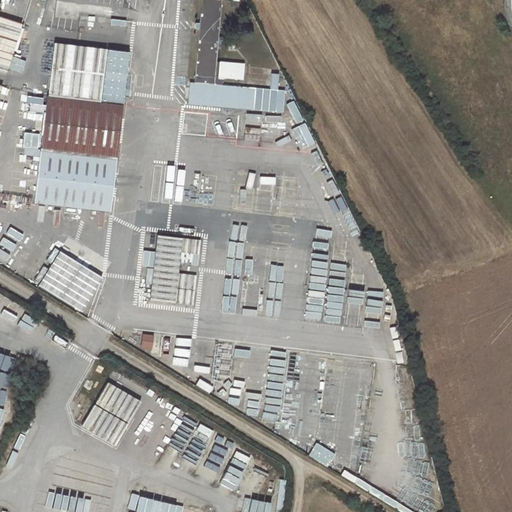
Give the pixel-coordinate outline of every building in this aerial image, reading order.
[(201,0),(194,81),(214,83),(215,64),(220,65),(219,77),(243,79),(244,63),(216,60),(220,0),(201,0)] [(0,66),(6,68),(19,23),(0,17),(0,66)] [(54,45),(51,66),(107,73),(109,51),(54,45)] [(124,56),(111,55),(106,97),(105,102),(118,103),(124,56)] [(50,66),(47,90),(56,91),(104,97),(107,73),(51,66),(50,66)] [(191,84),(189,104),(274,110),(276,90),(191,84)] [(56,91),(55,96),(105,102),(106,97),(104,97),(56,91)] [(46,95),(41,147),(118,156),(124,104),(118,103),(105,102),(55,96),(46,95)] [(112,211),(118,156),(41,147),(35,197),(34,203),(112,211)] [(197,255),(198,239),(154,235),(149,283),(138,282),(137,297),(175,301),(174,302),(190,304),(193,274),(176,272),(177,253),(197,255)] [(270,247),(268,262),(284,264),(286,249),(270,247)] [(60,254),(40,287),(83,314),(103,281),(60,254)] [(276,316),(278,302),(265,299),(263,314),(276,316)] [(104,381),(79,426),(114,444),(138,399),(104,381)] [(326,467),(334,453),(314,442),(306,455),(326,467)] [(156,511),(166,511),(168,503),(159,500),(156,511)] [(276,511),(278,505),(252,500),(249,511),(276,511)]
